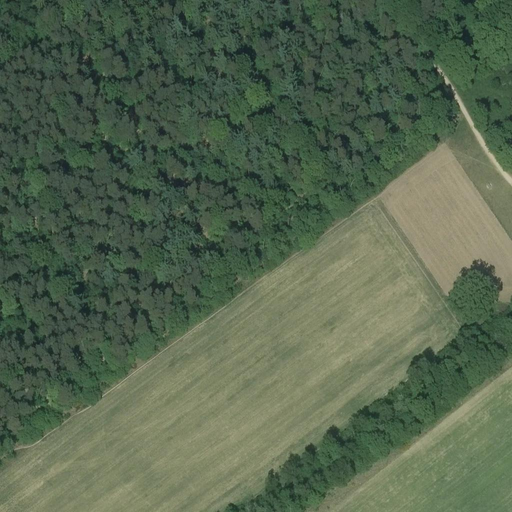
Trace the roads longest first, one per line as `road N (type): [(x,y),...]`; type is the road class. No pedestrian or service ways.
road 1 (track): [(0,204),(339,0)]
road 2 (track): [(386,0),(511,184)]
